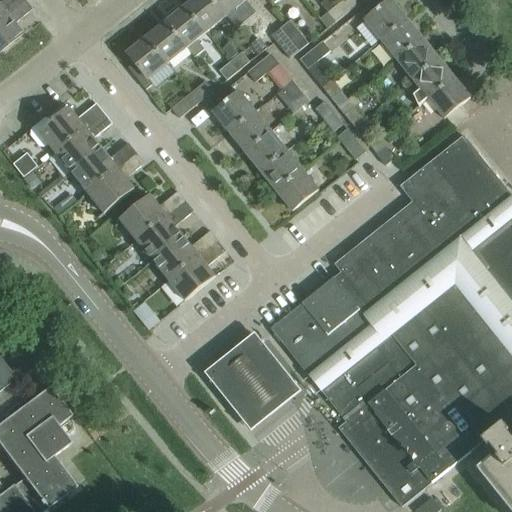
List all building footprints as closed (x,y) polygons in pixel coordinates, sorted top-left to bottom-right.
[(31,10),(23,0),(0,18),(0,52),(21,36),(13,26),(31,10)] [(3,0),(0,3),(0,18),(23,0),(22,0),(3,0)] [(211,0),(195,0),(186,8),(207,34),(226,18),(211,0)] [(246,2),(244,0),(211,0),(226,18),(246,2)] [(354,0),(345,0),(339,5),(346,15),(358,5),(354,0)] [(381,42),(407,21),(391,1),(365,22),(381,42)] [(346,15),(339,5),(319,21),(327,30),(346,15)] [(207,34),(186,8),(166,24),(187,50),(194,59),(204,51),(197,42),(207,34)] [(407,21),(381,42),(397,62),(423,41),(407,21)] [(280,30),(299,53),(309,45),(290,22),(280,30)] [(166,24),(147,39),(168,65),(187,50),(166,24)] [(299,53),(280,30),(271,37),(290,60),(299,53)] [(168,65),(147,39),(127,55),(134,65),(129,69),(146,92),(152,87),(148,81),(168,65)] [(439,60),(423,41),(397,62),(408,75),(401,83),(403,88),(439,60)] [(300,61),(308,71),(331,52),(323,43),(300,61)] [(242,54),(230,64),(238,73),(250,63),(242,54)] [(248,74),(256,84),(279,65),(271,55),(248,74)] [(439,60),(403,88),(414,97),(419,108),(428,101),(455,80),(439,60)] [(238,73),(230,64),(219,72),(227,82),(238,73)] [(455,80),(428,101),(444,120),(470,99),(455,80)] [(339,109),(347,101),(341,94),(341,93),(332,81),(322,89),(332,101),(332,100),(339,109)] [(195,92),(202,102),(213,92),(206,83),(195,92)] [(286,107),(293,102),(303,95),(293,83),(283,90),(284,91),(278,96),(286,107)] [(202,102),(195,92),(172,110),(179,120),(202,102)] [(230,135),(256,114),(239,94),(213,114),(230,135)] [(324,122),(334,114),(325,103),(315,111),(324,122)] [(69,110),(54,123),(52,120),(45,120),(32,131),(31,137),(40,148),(45,149),(48,146),(55,155),(104,115),(97,105),(78,120),(69,110)] [(354,129),(364,121),(354,109),(344,117),(354,129)] [(256,114),(230,135),(245,154),(271,133),(256,114)] [(343,126),(334,114),(324,122),(334,134),(343,126)] [(104,115),(55,155),(72,175),(102,150),(94,140),(112,125),(104,115)] [(373,132),(364,121),(354,129),(363,140),(373,132)] [(356,161),(365,154),(347,131),(338,138),(356,161)] [(287,152),(271,133),(245,154),(261,173),(287,152)] [(464,137),(433,162),(471,210),(502,185),(464,137)] [(110,160),(102,150),(72,175),(87,195),(136,155),(129,145),(110,160)] [(24,180),(32,174),(11,147),(3,153),(24,180)] [(385,148),(376,156),(385,167),(395,160),(385,148)] [(287,152),(261,173),(276,193),(302,172),(287,152)] [(136,155),(87,195),(104,215),(134,191),(126,180),(144,165),(136,155)] [(471,210),(433,162),(400,188),(413,204),(439,236),(471,210)] [(302,172),(276,193),(292,213),(318,192),(302,172)] [(185,203),(178,193),(159,208),(151,198),(120,222),(136,242),(185,203)] [(185,203),(136,242),(152,262),(183,238),(175,228),(194,213),(185,203)] [(439,236),(413,204),(374,235),(400,267),(439,236)] [(183,238),(152,262),(168,282),(217,242),(210,233),(191,248),(183,238)] [(400,267),(374,235),(335,266),(367,307),(399,281),(393,273),(400,267)] [(217,242),(168,282),(185,303),(215,278),(207,268),(226,253),(217,242)] [(507,289),(511,285),(511,252),(491,270),(507,289)] [(334,280),(308,301),(303,305),(341,353),(373,327),(334,280)] [(511,355),(455,284),(376,349),(401,380),(385,392),(449,472),(471,454),(504,426),(511,419),(511,355)] [(341,353),(303,305),(271,330),(309,378),(341,353)] [(255,338),(206,376),(251,434),(300,397),(255,338)] [(0,392),(15,381),(0,362),(0,392)] [(0,511),(45,511),(76,489),(53,458),(70,445),(57,428),(71,418),(49,388),(35,399),(31,394),(5,414),(8,419),(0,424),(0,449),(23,480),(14,487),(13,486),(0,495),(0,511)] [(385,392),(347,424),(339,430),(363,461),(402,509),(449,472),(385,392)] [(504,426),(471,454),(483,469),(481,471),(511,509),(511,439),(508,435),(510,433),(504,426)] [(448,486),(432,499),(415,511),(439,511),(441,511),(457,497),(448,486)]
